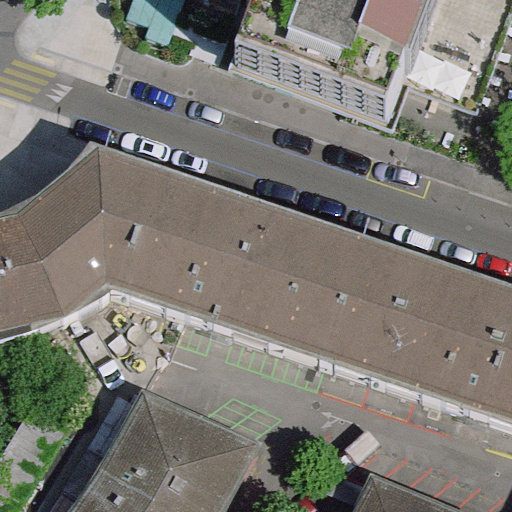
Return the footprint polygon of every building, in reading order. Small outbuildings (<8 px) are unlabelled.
[(268,0),(240,75),(395,133),(442,0),(268,0)] [(511,10),(511,0),(442,0),(395,133),(459,156),(511,10)] [(39,221),(0,239),(0,249),(32,344),(82,325),(114,303),(328,375),(366,258),(92,167),(72,195),(39,221)] [(0,353),(32,344),(0,249),(0,353)] [(511,307),(366,258),(328,375),(511,437),(511,307)] [(85,511),(231,511),(265,447),(150,388),(85,511)] [(0,511),(20,511),(63,442),(39,427),(33,437),(25,432),(2,472),(0,471),(0,511)] [(465,511),(377,469),(356,511),(465,511)]
